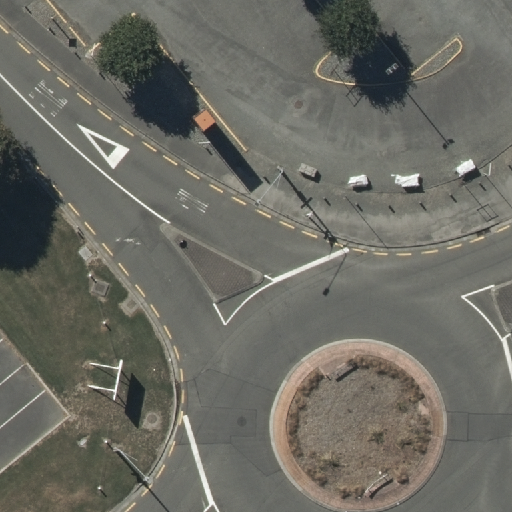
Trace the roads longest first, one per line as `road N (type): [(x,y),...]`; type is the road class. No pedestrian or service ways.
road 1 (unclassified): [(0,68),(148,176),(310,265),(358,311)]
road 2 (unclassified): [(249,405),(0,79)]
road 3 (unclassified): [(249,405),(279,345),(302,327),(358,311)]
road 4 (unclassified): [(387,314),(414,324),(454,359),(475,428)]
road 5 (unclassified): [(387,314),(459,270),(511,251)]
